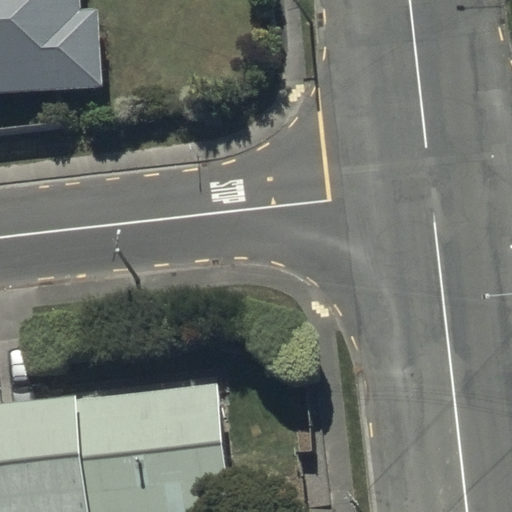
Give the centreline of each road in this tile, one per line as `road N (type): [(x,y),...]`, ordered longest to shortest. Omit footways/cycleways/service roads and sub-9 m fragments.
road 1 (residential): [(0,236),(432,195)]
road 2 (tertiary): [(467,511),(432,195)]
road 3 (tertiary): [(432,195),(410,0)]
